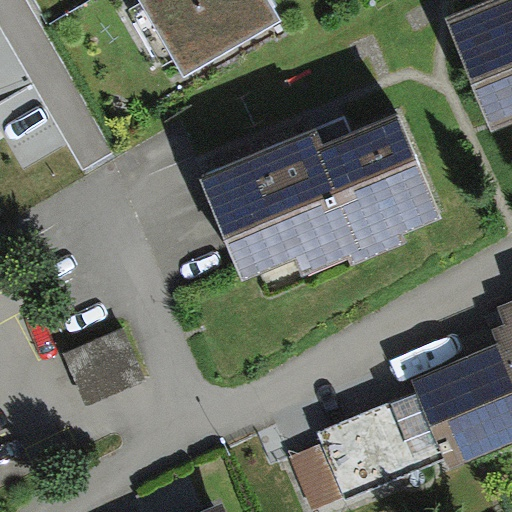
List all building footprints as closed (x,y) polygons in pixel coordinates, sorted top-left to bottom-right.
[(134,0),(182,81),(280,24),(266,0),(134,0)] [(511,0),(449,0),(494,107),(511,99),(511,0)] [(314,114),(210,154),(247,249),(298,230),(303,243),(434,193),(396,97),(319,127),(314,114)] [(449,453),(511,427),(511,310),(494,318),(500,331),(413,366),(449,453)] [(68,349),(88,392),(143,367),(123,324),(68,349)] [(314,511),(321,511),(344,505),(326,446),(296,455),(314,511)]
